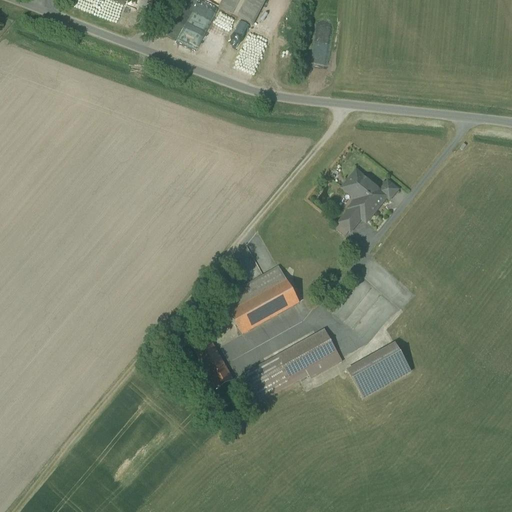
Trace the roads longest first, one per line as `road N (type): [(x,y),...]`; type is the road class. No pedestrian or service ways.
road 1 (track): [(351,107),(13,511)]
road 2 (unclassified): [(39,9),(266,94),(511,124)]
